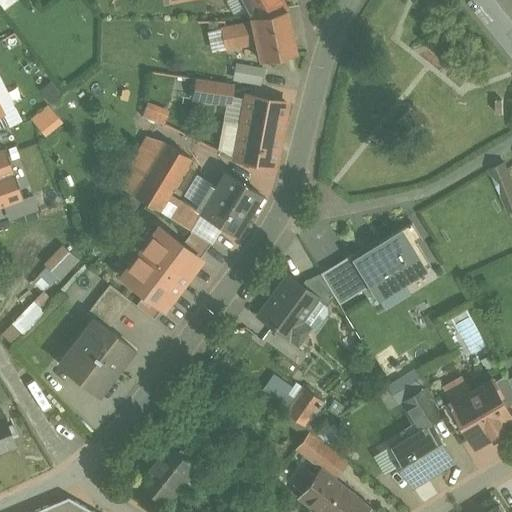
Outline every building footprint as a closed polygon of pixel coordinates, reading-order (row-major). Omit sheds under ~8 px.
[(0,0),(7,9),(20,0),(0,0)] [(220,20),(215,0),(194,0),(200,20),(220,20)] [(243,0),(252,16),(287,9),(282,0),(243,0)] [(252,16),(252,17),(253,23),(257,41),(261,60),(296,53),(287,9),(252,16)] [(253,23),(224,28),(228,47),(257,41),(253,23)] [(269,69),(241,64),(238,80),(266,85),(269,69)] [(234,83),(198,78),(195,98),(231,104),(234,83)] [(288,102),(249,95),(243,126),(237,157),(237,158),(276,166),(288,102)] [(150,102),(145,117),(167,123),(171,109),(150,102)] [(48,136),(65,122),(50,104),(33,118),(48,136)] [(0,129),(10,124),(6,116),(0,119),(0,129)] [(243,126),(227,123),(222,150),(237,157),(243,126)] [(150,138),(132,167),(144,175),(164,143),(164,142),(150,138)] [(144,175),(132,194),(161,211),(169,197),(193,159),(167,143),(164,142),(164,143),(144,175)] [(14,147),(0,152),(0,178),(23,170),(14,147)] [(511,180),(505,163),(491,169),(504,198),(511,212),(511,211),(511,180)] [(23,170),(0,178),(0,209),(5,208),(34,196),(23,170)] [(261,194),(227,173),(202,213),(236,235),(261,194)] [(34,196),(5,208),(11,224),(41,212),(34,196)] [(200,217),(169,197),(161,211),(191,230),(200,217)] [(349,248),(375,291),(426,260),(400,217),(349,248)] [(168,230),(152,250),(129,280),(127,282),(158,307),(161,304),(199,254),(168,230)] [(191,234),(185,243),(199,254),(206,246),(191,234)] [(335,296),(321,273),(306,280),(302,285),(320,299),(319,299),(328,306),(335,296)] [(289,276),(259,315),(298,344),(310,327),(302,322),(319,299),(320,299),(302,285),(289,276)] [(111,284),(88,314),(95,320),(96,318),(109,329),(131,300),(111,284)] [(43,291),(2,334),(10,342),(51,299),(43,291)] [(137,306),(151,317),(158,307),(144,296),(137,306)] [(464,305),(437,315),(452,354),(467,348),(457,321),(468,316),(464,305)] [(109,329),(96,318),(95,320),(60,364),(94,391),(104,378),(108,381),(133,349),(136,351),(137,350),(109,329)] [(240,326),(214,362),(242,382),(248,374),(261,383),(274,365),(281,355),(240,326)] [(233,376),(215,363),(201,380),(221,393),(233,376)] [(295,380),(274,365),(261,383),(282,398),(295,380)] [(511,381),(511,379),(509,375),(498,381),(505,394),(503,396),(509,407),(511,405),(511,381)] [(496,378),(454,402),(457,407),(473,435),(479,445),(497,435),(498,437),(509,431),(508,428),(511,425),(511,411),(509,407),(503,396),(505,394),(498,381),(496,378)] [(306,388),(293,406),(310,418),(322,400),(306,388)] [(429,388),(408,401),(415,413),(424,408),(431,419),(432,418),(431,417),(435,415),(443,410),(429,388)] [(473,435),(457,407),(445,414),(462,441),(473,435)] [(2,410),(0,410),(0,451),(16,445),(2,410)] [(434,422),(391,448),(414,485),(430,475),(430,473),(454,458),(455,460),(457,459),(434,422)] [(192,450),(175,436),(167,444),(184,458),(192,450)] [(318,456),(299,441),(277,469),(296,484),(318,456)] [(167,444),(137,482),(165,504),(182,483),(192,490),(204,475),(194,468),(195,467),(184,458),(167,444)] [(370,511),(374,508),(322,467),(298,497),(316,511),(370,511)] [(94,511),(67,497),(29,511),(94,511)]
